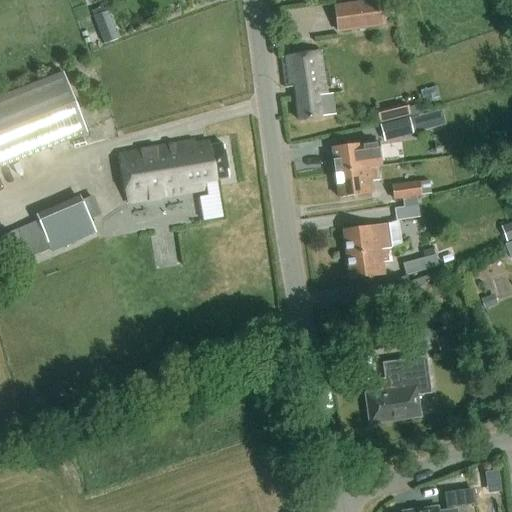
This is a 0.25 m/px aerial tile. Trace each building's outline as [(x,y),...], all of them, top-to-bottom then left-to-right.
[(339,34),(340,34),(383,27),(379,0),(373,0),(335,6),(339,34)] [(122,41),(111,12),(96,18),(107,47),(122,41)] [(321,53),(281,59),(285,89),(293,88),(298,121),(334,116),(331,96),(328,96),(321,53)] [(63,75),(0,99),(0,169),(86,135),(63,75)] [(380,119),(407,117),(406,105),(379,107),(380,119)] [(419,106),(407,109),(409,118),(422,115),(419,106)] [(441,112),(432,114),(436,128),(445,125),(441,112)] [(408,119),(399,122),(403,137),(412,135),(408,119)] [(208,140),(119,156),(127,204),(202,191),(201,184),(228,179),(222,145),(210,148),(208,140)] [(375,144),(332,149),(336,175),(370,170),(378,169),(375,144)] [(370,170),(336,175),(339,199),(374,194),(372,183),(380,182),(378,169),(370,170)] [(393,201),(402,199),(416,197),(421,196),(419,181),(391,186),(393,201)] [(35,225),(16,233),(28,261),(49,252),(50,255),(75,244),(95,235),(79,197),(52,209),(32,218),(35,225)] [(420,217),(416,197),(402,199),(403,208),(394,209),(396,221),(420,217)] [(222,199),(200,202),(203,221),(225,218),(222,199)] [(511,223),(501,228),(507,243),(511,241),(511,223)] [(383,277),(382,265),(391,264),(386,226),(344,231),(350,281),(383,277)] [(403,264),(406,275),(437,267),(432,249),(421,252),(423,259),(403,264)] [(481,300),(484,310),(495,306),(492,296),(481,300)] [(437,330),(438,347),(455,346),(454,328),(437,330)] [(377,380),(379,394),(365,396),(369,426),(420,419),(416,395),(431,393),(425,356),(380,363),(382,379),(377,380)] [(472,490),(445,493),(447,509),(474,505),(472,490)]
